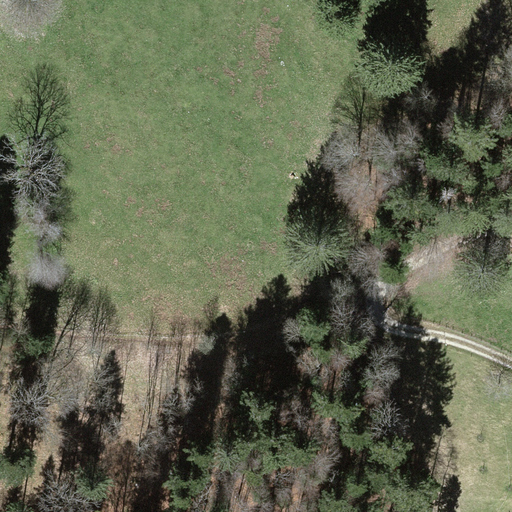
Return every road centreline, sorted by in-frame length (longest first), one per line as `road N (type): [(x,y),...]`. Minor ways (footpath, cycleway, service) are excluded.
road 1 (track): [(511,365),(387,328),(370,311),(373,292)]
road 2 (track): [(511,217),(442,218),(373,292)]
